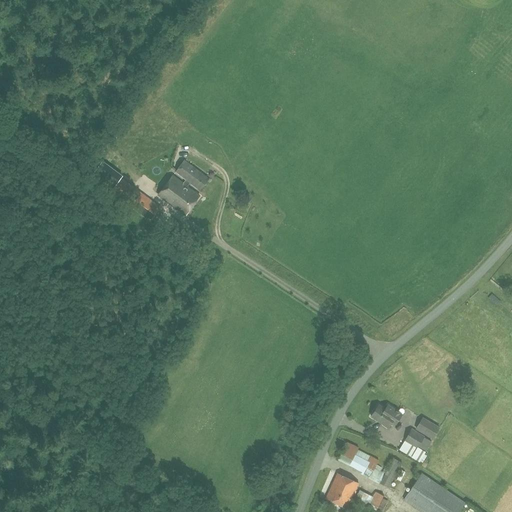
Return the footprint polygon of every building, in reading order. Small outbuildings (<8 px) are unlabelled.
[(130,133),(119,152),(160,176),(171,157),(130,133)] [(116,137),(111,134),(108,139),(112,143),(116,137)] [(185,160),(176,172),(187,179),(184,183),(174,176),(159,195),(186,214),(200,195),(189,186),(191,183),(201,190),(210,178),(185,160)] [(121,178),(111,192),(126,203),(136,189),(121,178)] [(160,207),(148,198),(138,212),(151,221),(160,207)] [(388,427),(392,422),(395,425),(400,416),(395,413),(397,410),(388,405),(385,409),(379,404),(371,416),(388,427)] [(415,429),(433,439),(440,427),(422,417),(415,429)] [(420,462),(419,461),(432,441),(412,428),(400,450),(420,462)] [(394,457),(388,469),(384,468),(382,472),(376,469),(379,465),(377,462),(379,460),(371,456),(370,458),(357,451),(358,448),(347,442),(339,459),(363,471),(362,473),(390,487),(402,462),(394,457)] [(350,502),(358,483),(337,473),(326,498),(347,508),(353,510),(355,505),(350,502)] [(423,511),(459,511),(466,503),(422,473),(404,499),(423,511)] [(381,493),(373,489),(370,494),(358,487),(353,497),(366,504),(368,500),(375,504),(381,493)]
